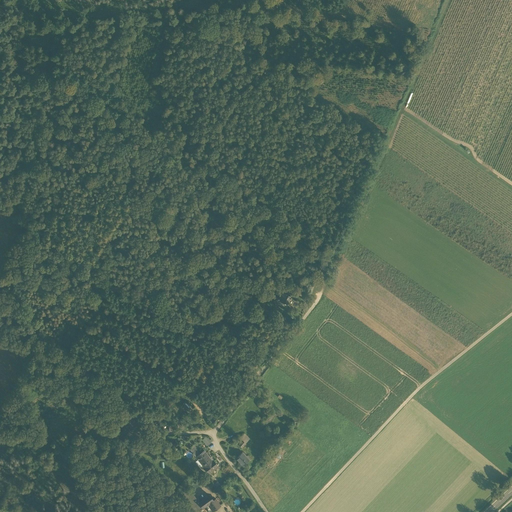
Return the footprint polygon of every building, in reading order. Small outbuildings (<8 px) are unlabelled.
[(278,301),(287,305),(291,297),(282,293),(278,301)] [(184,406),(190,412),(193,409),(187,403),(184,406)] [(274,412),(259,425),(261,428),(276,414),(274,412)] [(240,439),(245,443),(250,438),(244,434),(240,439)] [(206,445),(213,440),(211,438),(209,440),(208,438),(205,437),(202,440),(203,441),(206,445)] [(236,443),(241,448),(245,443),(240,439),(236,443)] [(196,447),(194,445),(189,448),(196,457),(199,454),(195,448),(196,447)] [(196,457),(209,473),(218,466),(213,460),(212,461),(204,450),(200,454),(199,454),(196,457)] [(236,459),(243,466),(249,460),(242,452),(236,459)] [(196,505),(199,510),(203,507),(200,503),(194,495),(186,501),(191,509),(196,505)] [(205,506),(209,511),(219,505),(215,499),(213,501),(209,496),(200,503),(203,507),(205,506)]
